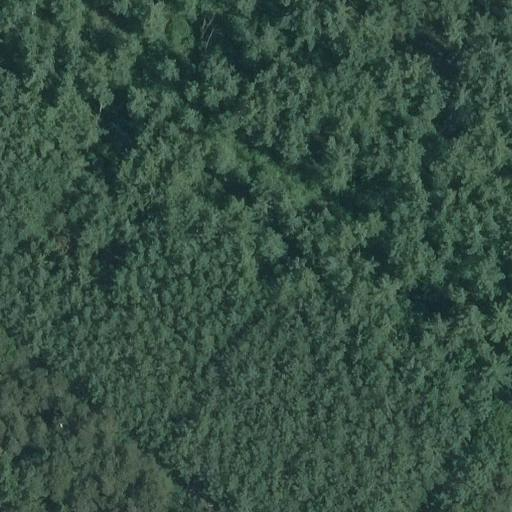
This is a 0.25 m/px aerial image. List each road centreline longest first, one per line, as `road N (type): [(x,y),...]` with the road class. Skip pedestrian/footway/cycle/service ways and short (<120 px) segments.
road 1 (track): [(0,342),(221,511)]
road 2 (unclassified): [(430,511),(511,407)]
